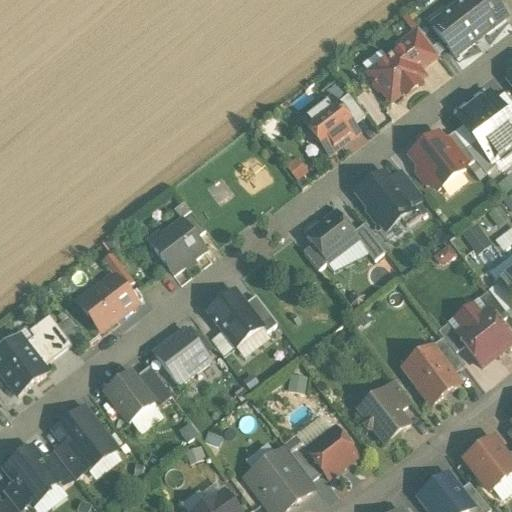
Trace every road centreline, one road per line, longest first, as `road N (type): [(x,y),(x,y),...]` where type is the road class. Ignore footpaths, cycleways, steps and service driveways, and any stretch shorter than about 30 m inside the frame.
road 1 (residential): [(0,452),(511,51)]
road 2 (residential): [(511,388),(349,511)]
